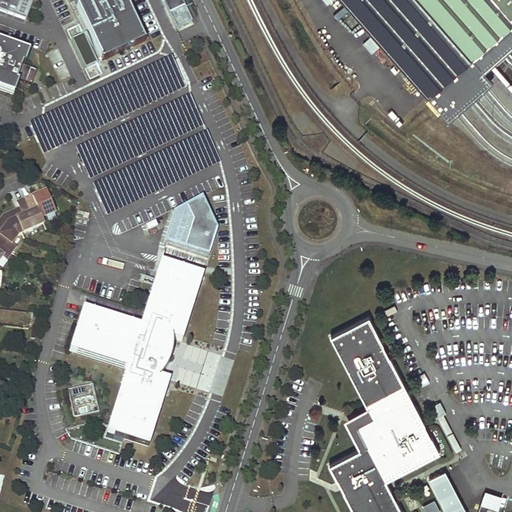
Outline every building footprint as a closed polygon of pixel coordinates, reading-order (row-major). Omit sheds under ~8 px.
[(0,0),(0,10),(27,20),(33,0),(0,0)] [(74,0),(103,61),(162,33),(146,0),(74,0)] [(511,0),(342,0),(359,19),(449,120),(458,113),(471,101),(485,90),(493,82),(469,53),(480,46),(493,34),(506,22),(511,17),(511,0)] [(175,10),(168,14),(172,22),(179,19),(175,10)] [(185,13),(180,16),(184,24),(189,21),(185,13)] [(84,34),(73,39),(87,77),(99,73),(84,34)] [(0,41),(0,90),(13,95),(18,82),(16,81),(17,80),(22,66),(22,65),(24,65),(29,52),(0,41)] [(30,69),(22,66),(17,80),(25,83),(30,69)] [(0,223),(0,258),(1,256),(5,259),(15,246),(11,243),(17,235),(43,224),(41,218),(55,212),(46,191),(32,197),(32,196),(17,203),(19,209),(21,214),(17,216),(15,211),(3,216),(0,220),(2,221),(0,223)] [(171,210),(163,244),(210,255),(216,229),(205,198),(171,210)] [(106,434),(148,448),(169,381),(160,379),(162,376),(165,373),(166,370),(168,367),(169,364),(172,363),(174,361),(174,358),(172,357),(172,353),(173,350),(173,346),(173,343),(173,339),(182,342),(203,276),(162,263),(140,327),(82,309),(69,351),(126,370),(106,434)] [(402,511),(386,480),(382,472),(389,468),(393,476),(440,452),(432,436),(431,436),(425,424),(426,424),(390,355),(390,356),(383,344),(384,344),(370,315),(331,335),(367,406),(369,409),(372,416),(356,424),(367,444),(360,448),(329,464),(337,479),(338,479),(344,490),(343,491),(354,511),(402,511)] [(77,415),(98,409),(92,385),(71,391),(77,415)] [(367,406),(344,418),(360,448),(367,444),(356,424),(372,416),(369,409),(367,406)] [(382,472),(386,480),(393,476),(389,468),(382,472)] [(445,511),(467,511),(447,469),(429,478),(445,511)] [(499,510),(503,497),(485,491),(481,504),(487,506),(499,510)] [(426,511),(436,511),(440,510),(435,499),(423,505),(426,511)]
